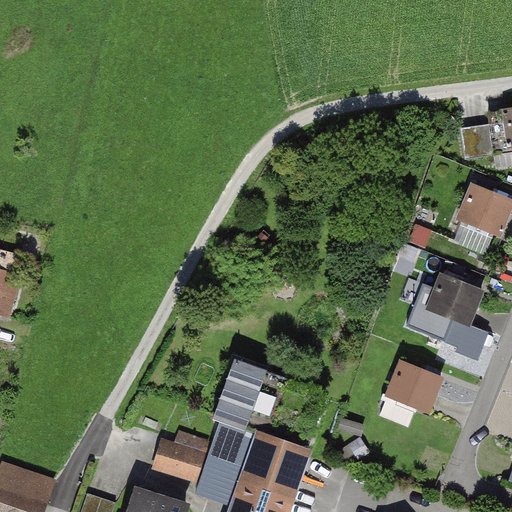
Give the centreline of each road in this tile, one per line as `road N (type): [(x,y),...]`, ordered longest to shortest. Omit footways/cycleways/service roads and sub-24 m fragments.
road 1 (residential): [(61,511),(83,453),(249,164),(278,132),(329,110),(511,85)]
road 2 (residential): [(511,335),(453,471),(511,494)]
